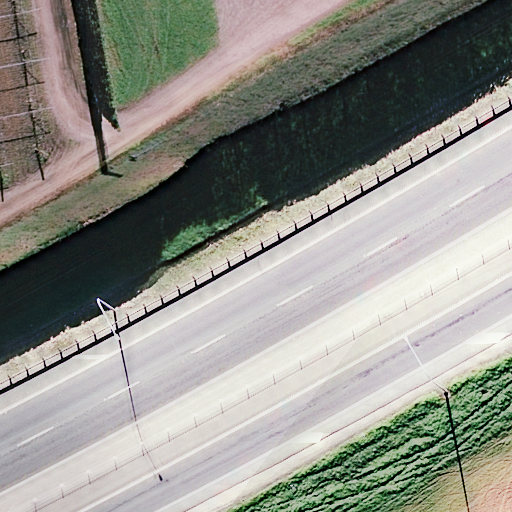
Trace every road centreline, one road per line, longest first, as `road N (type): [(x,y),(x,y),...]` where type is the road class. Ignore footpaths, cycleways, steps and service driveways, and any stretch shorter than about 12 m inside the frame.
road 1 (trunk): [(0,446),(511,173)]
road 2 (trunk): [(511,293),(123,511)]
